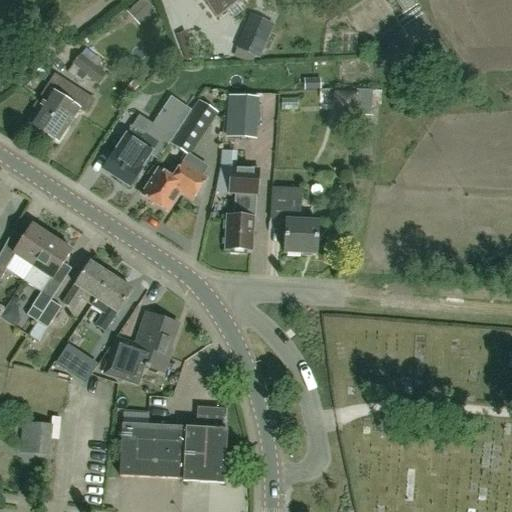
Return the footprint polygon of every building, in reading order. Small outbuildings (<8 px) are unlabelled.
[(216,19),(241,0),(205,0),(218,16),(215,18),(216,19)] [(417,0),(400,0),(408,10),(419,2),(417,0)] [(245,27),(235,49),(259,60),(269,38),(245,27)] [(72,66),(66,73),(82,86),(88,77),(96,67),(81,54),(72,66)] [(37,110),(28,124),(58,143),(78,110),(85,115),(93,102),(61,81),(54,76),(49,83),(33,108),(37,110)] [(334,93),(333,117),(357,117),(358,115),(371,115),(371,90),(358,90),(358,94),(334,93)] [(228,97),(226,137),(237,138),(255,139),(257,99),(228,97)] [(115,152),(103,171),(129,187),(141,169),(140,168),(148,156),(158,162),(172,139),(190,111),(171,99),(153,126),(140,146),(138,145),(126,137),(125,136),(115,152)] [(198,101),(170,145),(187,157),(189,158),(191,155),(199,143),(186,134),(195,121),(208,129),(218,114),(213,111),(200,103),(198,101)] [(158,170),(141,196),(167,213),(180,193),(192,201),(206,179),(192,170),(195,165),(186,159),(183,164),(182,164),(177,171),(173,169),(168,177),(158,170)] [(227,217),(225,250),(230,250),(229,253),(238,254),(238,250),(251,251),(252,232),(253,232),(254,218),(255,195),(256,195),(257,169),(236,168),(229,167),(228,193),(235,194),(234,217),(227,217)] [(270,189),(269,217),(282,218),(285,218),(284,254),(316,255),(317,223),(299,222),(301,190),(270,189)] [(32,226),(24,239),(12,232),(0,254),(0,280),(14,255),(33,267),(52,238),(32,226)] [(52,238),(33,267),(34,268),(25,282),(41,292),(50,278),(53,280),(72,251),(52,238)] [(73,311),(76,306),(81,299),(92,307),(111,277),(89,263),(67,298),(63,305),(73,311)] [(111,277),(92,307),(103,313),(95,326),(105,333),(132,291),(111,277)] [(58,293),(57,292),(49,287),(47,286),(42,293),(33,306),(27,316),(37,322),(52,302),(58,293)] [(61,308),(52,302),(37,322),(29,336),(38,342),(47,329),(61,308)] [(116,338),(112,349),(104,373),(139,385),(145,367),(163,373),(169,356),(166,356),(177,324),(149,314),(146,314),(135,345),(116,338)] [(176,411),(174,399),(156,401),(158,414),(176,411)] [(223,485),(226,431),(225,431),(226,410),(197,408),(196,429),(186,429),(186,428),(122,425),(119,477),(179,480),(183,480),(183,483),(223,485)] [(54,416),(53,439),(62,439),(63,416),(54,416)] [(49,456),(51,427),(24,425),(21,454),(38,455),(49,456)]
